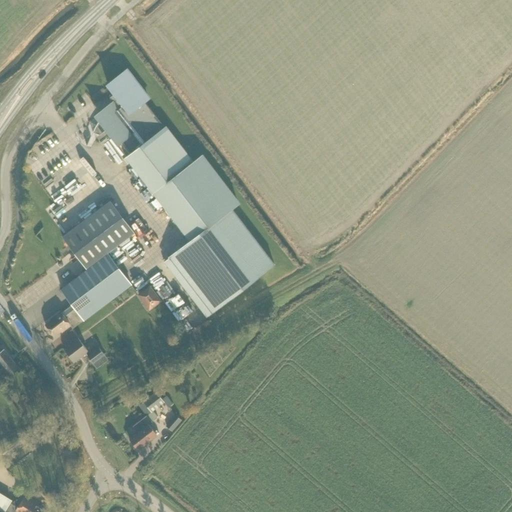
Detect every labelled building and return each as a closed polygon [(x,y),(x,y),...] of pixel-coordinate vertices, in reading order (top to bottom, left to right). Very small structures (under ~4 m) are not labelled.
[(128,157),(191,239),(170,255),(213,311),(275,263),(232,207),(238,202),(202,155),(192,162),(166,128),(165,128),(145,102),(148,99),(127,71),(109,85),(119,99),(115,102),(104,110),(106,114),(98,122),(92,132),(100,135),(107,129),(118,144),(121,141),(131,154),(128,157)] [(85,320),(131,285),(107,253),(134,233),(110,201),(62,237),(87,270),(61,289),(75,308),(64,317),(61,312),(51,319),(51,320),(45,325),(54,336),(61,331),(62,332),(70,326),(73,328),(84,320),(85,320)] [(149,309),(159,301),(149,287),(139,295),(145,304),(143,305),(147,310),(149,309)] [(74,363),(88,352),(78,338),(63,349),(74,363)] [(93,363),(104,355),(98,348),(87,356),(93,363)] [(19,368),(4,349),(0,352),(0,369),(2,367),(9,376),(19,368)] [(154,432),(149,425),(152,422),(151,421),(157,416),(153,411),(164,402),(156,391),(143,402),(151,412),(133,426),(138,432),(129,439),(138,450),(157,435),(159,434),(156,430),(154,432)] [(175,415),(166,425),(172,431),(181,420),(175,415)] [(64,454),(67,447),(59,444),(56,451),(64,454)] [(5,511),(6,511),(48,511),(49,511),(38,505),(35,503),(36,502),(25,495),(22,494),(19,499),(22,500),(18,507),(10,503),(5,511)]
